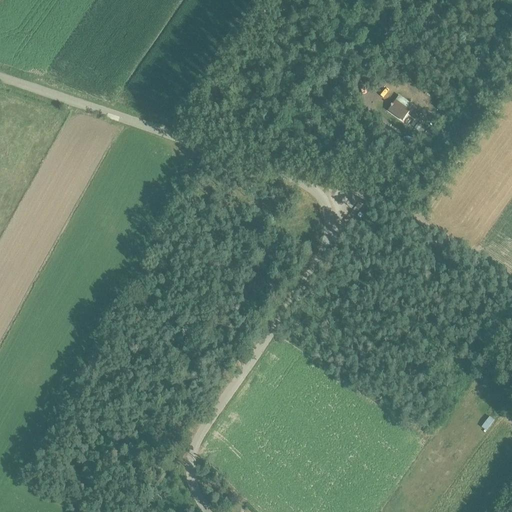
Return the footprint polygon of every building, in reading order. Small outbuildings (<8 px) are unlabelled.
[(426,26),(424,29),(427,31),(429,28),(435,33),(440,25),(431,18),(425,25),(426,26)] [(401,99),(398,103),(408,110),(411,106),(401,99)] [(396,102),(388,113),(403,122),(410,112),(396,102)] [(418,124),(415,129),(424,135),(427,131),(418,124)] [(490,418),(482,428),(486,431),(494,421),(490,418)]
